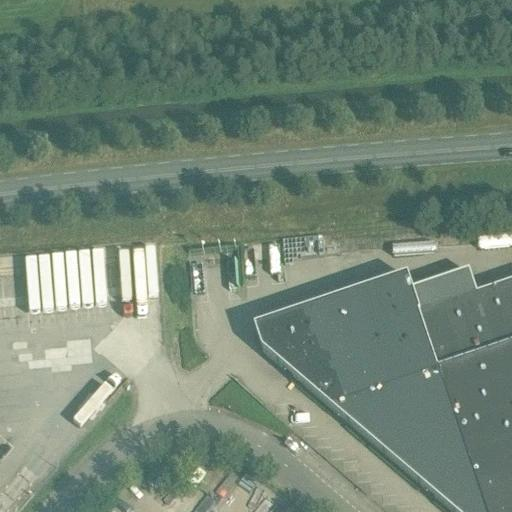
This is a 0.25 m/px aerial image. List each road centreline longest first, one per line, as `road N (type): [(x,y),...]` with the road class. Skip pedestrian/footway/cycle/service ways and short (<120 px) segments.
road 1 (primary): [(0,192),(511,143)]
road 2 (unclassified): [(59,511),(135,443),(178,430),(244,440),(335,511)]
